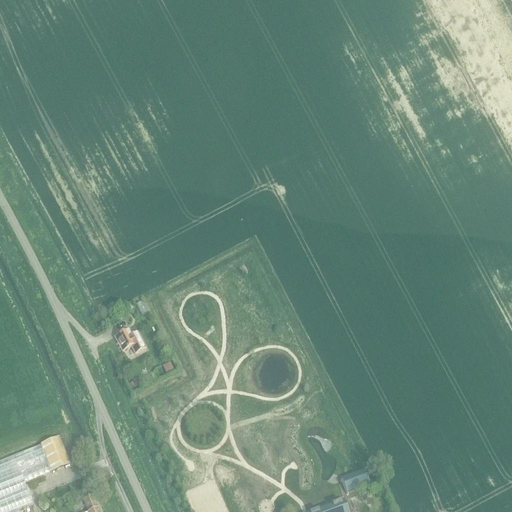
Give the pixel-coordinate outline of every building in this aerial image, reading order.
[(138,334),(132,337),(129,331),(115,338),(122,353),(124,352),(132,347),(136,356),(147,350),(138,334)] [(162,366),(167,374),(174,370),(170,362),(162,366)] [(40,445),(52,473),(70,466),(59,438),(40,445)] [(0,511),(25,511),(24,509),(31,506),(22,484),(52,473),(40,445),(0,461),(0,511)] [(341,481),(348,496),(371,486),(364,472),(341,481)] [(99,511),(93,496),(83,500),(87,511),(99,511)] [(318,511),(346,511),(343,502),(318,511)]
